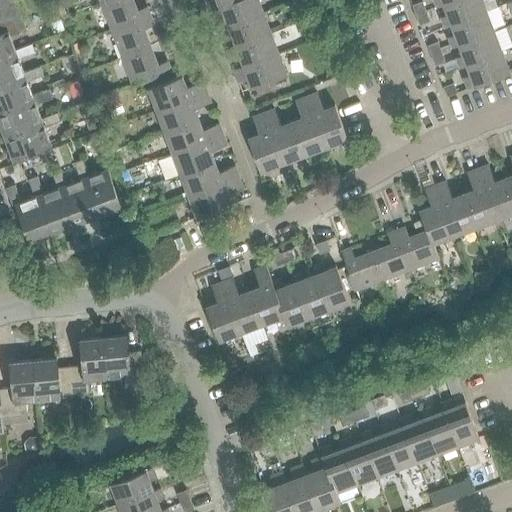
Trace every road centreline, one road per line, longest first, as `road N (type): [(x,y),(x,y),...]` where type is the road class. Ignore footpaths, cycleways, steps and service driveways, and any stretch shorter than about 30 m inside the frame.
road 1 (residential): [(163,287),(203,256),(377,159)]
road 2 (residential): [(233,511),(163,287)]
road 3 (residential): [(377,159),(376,115),(395,79),(369,3)]
road 4 (residential): [(3,312),(163,287)]
road 5 (residential): [(377,159),(511,110)]
